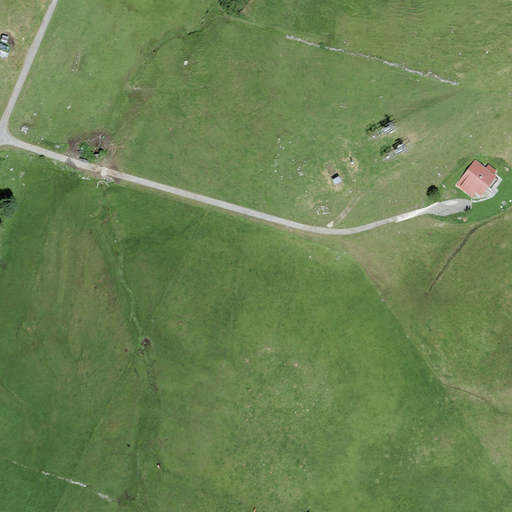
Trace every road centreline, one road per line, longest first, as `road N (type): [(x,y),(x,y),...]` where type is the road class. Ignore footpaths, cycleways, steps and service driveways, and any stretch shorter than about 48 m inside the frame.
road 1 (track): [(0,135),(330,231)]
road 2 (unclassified): [(0,134),(55,0)]
